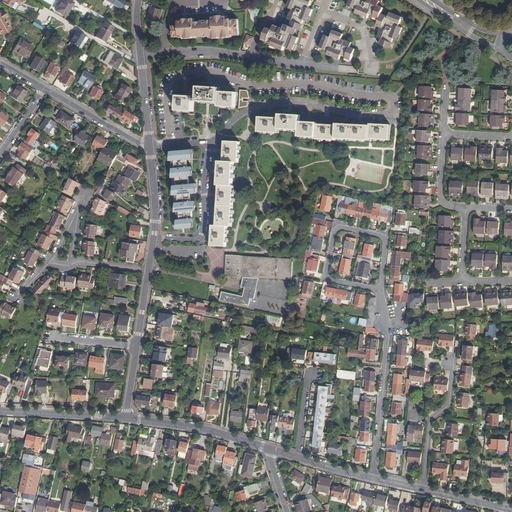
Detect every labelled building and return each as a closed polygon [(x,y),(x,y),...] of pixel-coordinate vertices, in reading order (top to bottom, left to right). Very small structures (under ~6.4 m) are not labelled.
[(61,0),(55,11),(65,17),(73,4),(66,0),(61,0)] [(291,10),(290,13),(287,19),(291,21),(289,27),(285,25),(283,29),(280,28),(279,28),(273,26),(271,30),(266,28),(261,39),(267,41),(267,40),(272,42),(270,46),(283,51),(284,47),(293,50),(297,40),(298,38),(292,36),(293,34),(294,34),(296,29),(301,31),(303,25),(302,25),(303,21),(307,22),(312,10),(309,8),(312,0),(297,0),(297,1),(295,0),(289,0),(286,8),(291,10)] [(357,10),(355,13),(368,18),(369,14),(374,16),(373,17),(379,19),(377,26),(380,27),(379,30),(380,30),(377,37),(381,39),(379,45),(391,49),(393,43),(392,43),(394,38),(398,40),(402,27),(399,26),(402,17),(390,12),(388,18),(386,17),(381,14),(383,8),(378,6),(380,1),(382,2),(382,0),(350,0),(348,6),(357,10)] [(150,8),(147,20),(158,23),(161,10),(150,8)] [(0,31),(0,32),(9,27),(4,18),(7,16),(4,11),(0,13),(0,31)] [(219,38),(222,38),(223,39),(229,38),(229,37),(232,37),(232,36),(239,35),(238,19),(231,20),(231,19),(227,19),(227,17),(223,17),(223,15),(216,16),(216,17),(212,17),(212,21),(201,21),(201,22),(194,22),(194,19),(183,19),(183,21),(178,21),(178,25),(172,26),(173,38),(179,37),(179,38),(182,38),(182,39),(196,38),(196,37),(202,36),(202,38),(209,37),(210,38),(212,38),(212,39),(219,39),(219,38)] [(112,43),(118,31),(109,26),(100,41),(110,46),(112,43)] [(78,47),(84,36),(76,31),(69,42),(78,47)] [(118,31),(112,43),(114,44),(121,33),(118,31)] [(351,61),(354,53),(355,50),(350,47),(351,43),(344,40),(343,41),(341,40),(343,34),(333,31),(330,38),(324,36),(321,46),(320,48),(329,51),(327,55),(340,60),(341,56),(346,57),(345,58),(351,61)] [(252,43),(254,37),(247,35),(244,44),(250,46),(252,43)] [(20,39),(13,51),(26,58),(33,47),(20,39)] [(122,59),(107,50),(101,60),(116,70),(122,59)] [(35,57),(29,67),(38,72),(44,62),(35,57)] [(71,63),(67,61),(58,75),(62,77),(60,81),(69,86),(73,78),(65,73),(71,63)] [(47,67),(48,68),(45,72),(46,72),(44,76),(48,78),(50,74),(53,76),(57,69),(53,66),(54,65),(50,63),(47,67)] [(102,65),(98,71),(103,74),(107,68),(102,65)] [(88,89),(95,77),(93,76),(85,71),(84,70),(79,78),(80,79),(85,82),(82,86),(88,89)] [(97,85),(95,88),(93,86),(88,94),(97,99),(102,92),(99,90),(101,88),(97,85)] [(114,98),(123,103),(127,96),(125,95),(129,89),(121,85),(114,98)] [(17,86),(9,96),(19,103),(26,92),(17,86)] [(418,86),(418,100),(426,100),(427,98),(431,98),(432,93),(430,93),(431,87),(418,86)] [(199,97),(198,101),(219,103),(220,92),(220,88),(208,87),(199,87),(199,97)] [(131,91),(129,89),(125,95),(127,96),(123,103),(125,105),(131,95),(129,94),(131,91)] [(456,95),(456,99),(457,99),(469,100),(470,90),(458,89),(457,95),(456,95)] [(248,90),(240,90),(240,108),(248,106),(248,101),(243,101),(243,98),(250,98),(248,90)] [(503,102),(506,102),(506,98),(504,98),(504,91),(492,91),(491,101),(503,102)] [(220,92),(219,103),(219,106),(235,107),(236,93),(228,92),(220,92)] [(195,101),(195,97),(186,97),(179,96),(178,110),(194,110),(195,101)] [(431,101),(431,98),(427,98),(426,100),(418,100),(417,111),(432,112),(432,107),(430,107),(430,101),(431,101)] [(469,111),(469,100),(457,99),(457,106),(455,106),(455,110),(469,111)] [(503,102),(491,101),(491,112),(504,113),(505,108),(503,108),(503,102)] [(119,119),(122,113),(108,105),(105,111),(119,119)] [(133,116),(124,110),(122,113),(119,119),(128,125),(131,118),(133,116)] [(57,119),(69,127),(74,120),(62,111),(57,119)] [(468,114),(456,113),(456,119),(455,119),(455,123),(467,124),(468,114)] [(300,130),(301,121),(301,115),(290,114),(281,114),(281,118),(280,129),(300,130)] [(431,119),(433,119),(433,115),(419,114),(418,125),(430,126),(431,119)] [(505,120),(505,116),(490,115),(490,126),(502,127),(502,120),(505,120)] [(280,129),(281,118),(270,117),(260,116),(259,131),(280,133),(280,129)] [(49,133),(56,123),(48,117),(41,127),(49,133)] [(317,136),(318,122),(309,122),(301,121),(300,130),(300,136),(317,137),(317,136)] [(338,135),(339,122),(327,121),(318,121),(318,122),(317,136),(338,137),(338,135)] [(355,136),(356,122),(348,121),(339,121),(339,122),(338,135),(355,136)] [(372,123),(371,136),(392,137),(393,122),(383,122),(372,121),(372,123)] [(371,136),(372,123),(364,122),(356,122),(355,136),(371,137),(371,136)] [(30,136),(26,141),(30,144),(36,148),(39,143),(35,140),(39,134),(32,130),(29,135),(30,136)] [(90,136),(80,131),(76,136),(74,140),(84,146),(90,136)] [(431,136),(431,132),(416,131),(416,141),(428,142),(429,136),(431,136)] [(92,145),(102,151),(104,149),(107,143),(97,137),(92,145)] [(224,160),(234,161),(239,162),(240,141),(225,140),(225,153),(224,160)] [(28,146),(30,144),(26,141),(24,144),(23,143),(19,149),(20,150),(17,155),(25,160),(32,150),(28,146)] [(416,158),(429,159),(429,151),(431,151),(432,147),(417,146),(416,158)] [(480,147),(479,160),(491,161),(492,149),(485,149),(485,147),(480,147)] [(450,161),(465,162),(466,154),(463,154),(464,150),(464,148),(456,148),(456,149),(451,149),(450,161)] [(471,150),(464,150),(463,154),(466,154),(465,162),(475,163),(476,148),(471,148),(471,150)] [(117,156),(104,149),(102,151),(97,160),(110,168),(116,158),(117,156)] [(117,155),(120,157),(126,160),(134,164),(137,159),(126,153),(125,155),(122,154),(124,151),(121,149),(117,155)] [(173,229),(176,229),(177,230),(194,229),(194,219),(193,219),(192,211),(195,211),(196,201),(191,202),(191,194),(197,194),(197,184),(190,184),(189,177),(192,177),(194,149),(166,152),(173,229)] [(502,149),(497,149),(496,163),(507,164),(508,151),(502,151),(502,149)] [(220,184),(233,185),(234,161),(224,160),(220,160),(219,173),(218,184),(220,184)] [(46,163),(43,167),(49,171),(52,167),(46,163)] [(6,181),(15,188),(25,174),(24,174),(27,170),(19,164),(16,167),(13,171),(12,171),(8,176),(9,177),(6,181)] [(429,170),(429,165),(416,164),(415,175),(427,175),(427,170),(429,170)] [(125,177),(131,180),(135,183),(140,173),(131,168),(125,177)] [(122,186),(127,188),(131,180),(125,177),(124,179),(119,176),(116,182),(122,186)] [(75,186),(78,187),(79,183),(71,179),(66,190),(72,193),(75,186)] [(120,188),(122,186),(116,182),(113,181),(112,183),(116,186),(115,187),(116,188),(115,190),(123,195),(125,191),(120,188)] [(428,187),(429,182),(414,181),(413,192),(425,193),(426,187),(428,187)] [(451,182),(450,194),(459,194),(458,196),(462,197),(463,182),(451,182)] [(474,197),(479,197),(479,183),(468,182),(467,194),(474,194),(474,197)] [(488,198),(493,198),(493,184),(483,183),(482,196),(488,196),(488,198)] [(218,225),(228,225),(232,225),(235,185),(233,185),(220,184),(219,195),(218,216),(218,225)] [(504,198),(504,200),(509,200),(509,186),(497,185),(496,197),(504,198)] [(330,210),(333,196),(334,193),(320,190),(319,193),(324,194),(321,208),(330,210)] [(108,191),(104,197),(112,202),(116,196),(108,191)] [(67,214),(70,208),(69,207),(70,203),(72,204),(73,205),(75,201),(72,200),(63,196),(57,209),(67,214)] [(414,208),(426,208),(427,200),(429,201),(429,196),(415,196),(414,208)] [(97,197),(94,202),(95,202),(94,205),(91,211),(99,215),(105,206),(103,205),(105,202),(97,197)] [(357,206),(338,202),(336,210),(347,212),(355,214),(355,216),(357,216),(357,215),(363,216),(371,218),(379,220),(391,223),(392,215),(381,212),(373,210),(365,208),(357,206)] [(135,220),(137,216),(118,205),(116,208),(135,220)] [(63,221),(65,217),(54,211),(52,215),(54,216),(49,226),(58,230),(63,220),(63,221)] [(405,226),(406,221),(407,213),(405,213),(399,213),(398,213),(396,225),(401,226),(405,226)] [(439,227),(453,228),(453,223),(451,223),(452,217),(440,216),(439,227)] [(327,225),(328,220),(326,219),(314,217),(313,222),(318,223),(315,236),(315,237),(313,246),(322,248),(324,237),(327,225)] [(488,227),(488,221),(486,221),(486,222),(480,222),(480,220),(475,220),(474,233),(485,234),(485,227),(488,227)] [(485,227),(485,234),(498,235),(499,223),(493,223),(493,221),(488,221),(488,227),(485,227)] [(87,223),(86,229),(86,233),(84,233),(83,237),(95,239),(95,235),(97,235),(97,234),(98,226),(98,225),(87,223)] [(228,225),(218,225),(213,224),(213,235),(212,244),(227,245),(228,225)] [(142,226),(132,225),(130,236),(140,238),(142,226)] [(53,240),(56,241),(58,237),(45,230),(38,246),(48,250),(53,240)] [(440,231),(439,244),(454,244),(454,240),(451,239),(452,232),(440,231)] [(408,234),(399,233),(398,246),(406,247),(408,234)] [(340,272),(349,274),(356,239),(347,237),(340,272)] [(84,240),(83,244),(85,245),(85,249),(84,255),(93,256),(94,256),(95,246),(94,246),(94,241),(84,240)] [(121,249),(120,257),(127,258),(127,262),(134,263),(134,259),(135,259),(137,252),(138,252),(139,245),(124,242),(123,250),(121,249)] [(375,246),(366,244),(363,256),(362,262),(359,276),(368,278),(372,260),(375,246)] [(444,260),(450,261),(450,259),(449,259),(449,253),(451,253),(452,248),(437,247),(436,258),(444,258),(444,260)] [(41,252),(32,248),(30,252),(29,251),(23,263),(32,267),(38,255),(39,256),(41,252)] [(311,253),(309,261),(308,266),(308,269),(313,270),(315,270),(317,271),(320,255),(312,253),(311,253)] [(258,278),(292,280),(293,258),(227,254),(225,276),(243,277),(241,287),(245,287),(243,296),(222,291),(220,300),(248,306),(250,297),(254,298),(258,278)] [(478,268),(483,268),(484,261),(486,261),(486,255),(473,254),(472,266),(478,267),(478,268)] [(484,261),(483,268),(485,268),(486,267),(491,267),(491,269),(496,270),(497,255),(486,255),(486,261),(484,261)] [(393,256),(392,276),(400,277),(400,275),(401,267),(402,256),(393,256)] [(507,270),(511,269),(511,257),(504,257),(503,272),(507,272),(507,270)] [(444,258),(436,258),(435,271),(448,272),(448,267),(450,267),(450,261),(444,260),(444,258)] [(307,271),(308,269),(308,266),(306,266),(304,273),(314,275),(315,270),(313,270),(313,272),(307,271)] [(4,277),(2,282),(11,286),(13,283),(13,282),(19,284),(21,281),(22,277),(24,273),(14,269),(9,280),(4,277)] [(41,282),(33,292),(40,294),(46,286),(47,287),(55,278),(50,273),(48,276),(46,278),(44,277),(40,282),(41,282)] [(123,280),(127,280),(127,275),(111,273),(109,287),(123,289),(124,282),(123,282),(123,280)] [(72,276),(69,276),(67,275),(67,276),(62,275),(61,286),(75,288),(76,277),(72,276)] [(79,286),(94,288),(95,280),(91,280),(91,277),(87,276),(87,278),(85,277),(85,276),(80,275),(79,286)] [(305,280),(302,295),(311,297),(314,282),(305,280)] [(402,294),(401,301),(408,302),(409,294),(409,293),(404,292),(405,285),(396,284),(396,294),(402,294)] [(337,303),(341,304),(342,301),(340,301),(341,298),(351,300),(352,292),(340,289),(330,287),(328,295),(331,296),(329,301),(337,303)] [(501,292),(502,304),(511,303),(511,289),(509,289),(509,291),(501,292)] [(499,305),(498,293),(490,294),(490,291),(485,292),(486,306),(499,305)] [(455,293),(456,308),(468,307),(467,294),(460,295),(460,292),(455,293)] [(476,292),(471,293),(472,307),(482,306),(481,293),(476,294),(476,292)] [(355,303),(363,305),(365,295),(357,293),(355,303)] [(412,294),(409,294),(408,302),(408,307),(424,307),(425,293),(413,293),(412,294)] [(441,295),(438,295),(439,302),(442,302),(442,309),(453,308),(452,293),(447,294),(447,295),(441,296),(441,295)] [(429,310),(442,309),(442,302),(439,302),(438,295),(433,296),(433,298),(428,298),(429,310)] [(119,305),(127,306),(128,298),(115,297),(115,299),(107,298),(106,303),(119,305)] [(369,308),(368,310),(368,312),(368,316),(367,319),(367,321),(367,323),(367,327),(366,333),(368,333),(373,334),(373,333),(373,328),(374,324),(374,320),(375,317),(375,313),(375,309),(376,305),(376,302),(376,298),(370,297),(369,301),(369,305),(369,308)] [(16,308),(9,305),(9,306),(7,305),(8,304),(4,302),(0,309),(0,313),(10,318),(12,317),(16,308)] [(207,307),(204,307),(205,303),(198,302),(197,305),(196,305),(195,311),(205,314),(207,307)] [(60,316),(64,317),(64,314),(65,310),(56,309),(56,310),(50,309),(46,321),(53,322),(55,321),(56,322),(58,322),(60,316)] [(100,326),(112,328),(114,315),(101,313),(100,326)] [(64,317),(62,324),(75,327),(77,317),(64,314),(64,317)] [(120,315),(118,328),(128,330),(130,316),(120,315)] [(279,325),(281,319),(268,315),(266,322),(279,325)] [(94,329),(96,318),(85,316),(83,327),(94,329)] [(167,339),(169,326),(159,324),(158,330),(159,330),(158,332),(157,338),(167,339)] [(464,338),(474,339),(474,338),(476,324),(466,324),(465,330),(464,335),(465,335),(464,338)] [(497,325),(486,324),(485,337),(497,337),(497,325)] [(447,346),(454,347),(455,336),(440,334),(439,347),(444,347),(444,346),(447,346)] [(376,360),(377,350),(378,339),(370,338),(369,347),(369,349),(367,359),(376,360)] [(251,352),(252,341),(241,339),(240,350),(251,352)] [(423,350),(425,350),(433,351),(435,341),(419,339),(418,351),(423,352),(423,350)] [(398,355),(397,365),(399,365),(404,366),(405,366),(406,359),(406,357),(406,356),(408,341),(400,340),(398,355)] [(220,346),(218,357),(230,358),(232,348),(227,347),(227,343),(221,343),(220,346)] [(155,351),(155,353),(154,359),(166,361),(168,347),(156,345),(155,346),(154,349),(155,351)] [(463,358),(463,362),(471,363),(473,346),(463,345),(462,358),(463,358)] [(38,348),(33,364),(47,369),(52,354),(42,351),(42,350),(38,348)] [(192,351),(189,351),(187,363),(192,364),(193,360),(195,360),(195,357),(197,357),(198,352),(196,352),(197,348),(193,348),(192,351)] [(307,360),(307,349),(288,348),(287,359),(307,360)] [(323,362),(324,353),(316,352),(315,361),(323,362)] [(75,364),(86,365),(88,355),(77,353),(75,364)] [(324,353),(323,362),(331,363),(330,364),(334,365),(335,354),(324,353)] [(112,354),(110,368),(123,369),(125,355),(112,354)] [(56,367),(67,368),(69,358),(57,356),(56,367)] [(91,356),(89,366),(103,368),(104,359),(91,356)] [(155,364),(153,375),(164,377),(166,378),(168,366),(155,364)] [(224,376),(225,366),(214,365),(213,374),(224,376)] [(471,366),(462,365),(461,372),(460,372),(459,384),(469,385),(471,366)] [(251,378),(252,370),(241,369),(240,373),(240,376),(239,376),(239,380),(243,380),(244,377),(251,378)] [(337,376),(356,379),(356,371),(338,369),(337,375),(337,376)] [(368,370),(366,391),(374,392),(376,371),(368,370)] [(410,379),(410,380),(430,383),(431,375),(426,374),(426,372),(411,370),(411,374),(410,379)] [(24,392),(29,377),(22,374),(21,377),(15,376),(12,386),(13,386),(17,387),(19,388),(19,390),(24,392)] [(401,395),(403,375),(395,374),(392,395),(401,395)] [(31,379),(32,377),(29,377),(24,392),(22,399),(27,400),(33,381),(32,381),(32,379),(31,379)] [(47,393),(47,378),(36,377),(36,394),(37,395),(37,396),(40,396),(41,395),(41,393),(47,393)] [(9,382),(0,378),(0,389),(6,392),(9,382)] [(151,388),(153,379),(146,378),(144,387),(151,388)] [(448,390),(449,380),(435,378),(434,389),(448,390)] [(410,385),(410,380),(410,379),(407,379),(406,385),(407,385),(405,397),(402,396),(402,400),(403,400),(408,400),(408,399),(410,385)] [(97,396),(114,397),(115,384),(97,383),(97,396)] [(320,386),(319,393),(328,394),(329,387),(320,386)] [(73,399),(80,399),(87,399),(87,390),(73,390),(73,399)] [(139,398),(138,397),(137,402),(151,405),(153,394),(144,392),(143,395),(140,395),(139,398)] [(469,393),(460,392),(460,396),(458,396),(458,401),(458,407),(468,408),(469,393)] [(319,393),(318,401),(327,402),(328,394),(319,393)] [(174,408),(174,406),(175,406),(177,396),(167,394),(165,404),(169,405),(169,407),(174,408)] [(372,400),(363,399),(361,411),(371,412),(372,400)] [(403,400),(402,400),(394,399),(392,414),(401,415),(403,400)] [(318,401),(318,408),(326,409),(327,402),(318,401)] [(194,404),(193,407),(194,407),(193,412),(204,413),(204,408),(202,408),(203,405),(194,404)] [(265,420),(268,421),(270,409),(259,408),(258,418),(257,418),(265,419),(265,420)] [(317,416),(325,417),(326,409),(318,408),(317,416)] [(230,421),(242,422),(243,412),(232,410),(230,421)] [(487,421),(486,421),(486,426),(498,426),(498,414),(487,413),(487,418),(487,421)] [(280,415),(272,414),(271,426),(276,426),(276,423),(279,423),(280,416),(280,415)] [(279,423),(279,425),(283,426),(283,424),(287,425),(287,429),(294,430),(295,420),(288,419),(289,417),(280,416),(279,423)] [(317,416),(316,424),(324,425),(325,417),(317,416)] [(257,418),(258,418),(256,417),(256,421),(249,420),(248,426),(256,427),(257,418)] [(363,420),(360,441),(369,442),(371,420),(363,420)] [(395,445),(397,424),(389,423),(387,444),(395,445)] [(446,436),(457,437),(459,424),(448,423),(446,436)] [(23,428),(20,427),(14,426),(12,435),(24,438),(27,425),(23,424),(23,426),(23,428)] [(84,434),(82,433),(83,429),(73,426),(73,424),(70,424),(66,441),(71,442),(72,437),(83,439),(84,434)] [(316,424),(315,432),(323,433),(324,425),(316,424)] [(408,440),(414,441),(414,438),(416,438),(417,434),(423,434),(424,427),(409,425),(408,440)] [(92,435),(101,437),(103,428),(93,426),(92,435)] [(0,432),(0,438),(7,440),(9,440),(10,436),(8,435),(9,433),(10,434),(11,429),(1,427),(1,430),(0,432)] [(314,439),(322,440),(323,433),(315,432),(314,439)] [(122,434),(118,433),(114,450),(122,452),(124,440),(120,439),(122,434)] [(102,434),(100,443),(110,445),(112,436),(102,434)] [(26,446),(35,448),(34,452),(39,453),(39,451),(42,451),(44,442),(46,443),(46,439),(28,435),(26,446)] [(51,435),(49,444),(55,445),(55,443),(57,443),(59,437),(51,435)] [(148,441),(140,439),(139,442),(138,449),(144,450),(153,452),(155,442),(154,442),(155,437),(149,436),(148,441)] [(189,440),(182,438),(180,447),(187,448),(189,440)] [(166,453),(173,455),(176,441),(166,439),(164,448),(167,448),(166,453)] [(322,448),(322,440),(314,439),(313,447),(322,448)] [(443,439),(442,443),(443,443),(443,446),(442,446),(441,453),(453,454),(455,440),(443,439)] [(491,447),(491,449),(499,449),(499,451),(506,451),(507,439),(492,439),(491,444),(490,444),(489,447),(491,447)] [(404,446),(404,442),(398,442),(398,445),(397,445),(397,449),(388,449),(386,466),(388,467),(393,467),(395,467),(396,457),(402,458),(403,450),(404,446)] [(330,444),(329,452),(341,454),(342,446),(330,444)] [(367,446),(358,445),(356,461),(365,461),(367,446)] [(215,460),(224,462),(227,452),(228,448),(219,446),(215,460)] [(192,459),(204,461),(206,452),(195,449),(192,459)] [(236,454),(227,452),(224,462),(224,463),(234,465),(236,454)] [(408,462),(417,463),(417,462),(421,463),(422,453),(409,452),(408,462)] [(41,470),(43,471),(44,468),(46,459),(24,454),(22,463),(25,464),(21,483),(21,485),(19,491),(25,492),(24,497),(35,500),(41,470)] [(242,475),(251,477),(256,457),(246,455),(242,475)] [(91,463),(83,462),(81,471),(89,472),(91,463)] [(441,473),(440,481),(447,481),(448,465),(434,463),(433,473),(441,473)] [(456,464),(454,476),(458,476),(459,475),(468,476),(469,466),(456,464)] [(96,470),(95,477),(100,479),(101,477),(104,478),(105,473),(96,470)] [(291,477),(294,479),(300,484),(303,480),(304,482),(307,478),(305,477),(305,476),(296,470),(291,477)] [(493,482),(508,483),(508,473),(494,473),(493,482)] [(318,489),(329,492),(332,479),(321,476),(318,489)] [(184,496),(187,485),(181,483),(179,495),(184,496)] [(258,489),(257,483),(247,487),(249,492),(258,489)] [(302,492),(307,494),(311,487),(307,484),(302,492)] [(342,487),(334,485),(331,496),(347,500),(350,488),(342,486),(342,487)] [(129,487),(127,494),(129,495),(129,492),(140,495),(140,496),(145,497),(146,491),(142,490),(133,488),(129,487)] [(376,493),(363,490),(362,495),(362,499),(374,501),(376,494),(376,493)] [(4,504),(10,505),(16,507),(18,498),(14,497),(15,494),(4,491),(3,494),(1,494),(0,498),(2,499),(1,503),(4,504)] [(68,511),(72,511),(73,509),(68,507),(70,496),(69,496),(70,492),(65,491),(61,510),(69,511),(68,511)] [(245,491),(237,493),(237,496),(236,496),(238,502),(247,499),(245,491)] [(357,504),(360,505),(361,503),(362,499),(362,495),(352,492),(350,500),(357,502),(357,504)] [(315,502),(318,500),(311,493),(306,495),(309,498),(310,498),(311,497),(315,502)] [(388,497),(376,494),(374,501),(374,503),(386,506),(388,497)] [(209,496),(204,495),(202,503),(210,505),(212,498),(208,497),(209,496)] [(47,511),(50,501),(50,500),(40,498),(37,511),(41,511),(47,511)] [(298,511),(301,511),(310,509),(307,499),(296,503),(298,511)] [(87,502),(87,505),(85,511),(97,511),(99,507),(94,506),(95,502),(88,500),(87,502)] [(255,502),(258,511),(262,511),(268,510),(266,503),(264,504),(263,500),(255,502)] [(400,502),(395,501),(391,500),(389,508),(398,510),(400,502)] [(47,511),(51,511),(52,511),(59,511),(61,503),(50,501),(47,511)] [(78,504),(74,503),(73,509),(72,511),(85,511),(87,505),(78,504)]
